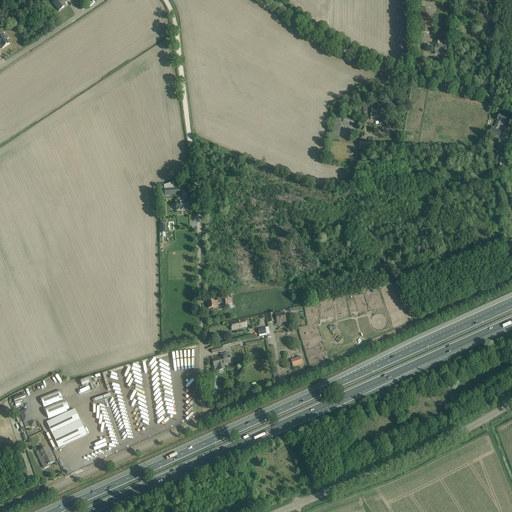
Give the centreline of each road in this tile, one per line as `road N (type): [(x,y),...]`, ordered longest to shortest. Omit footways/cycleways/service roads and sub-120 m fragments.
road 1 (motorway): [(511,304),(52,511)]
road 2 (motorway): [(105,503),(511,320)]
road 3 (unclassified): [(209,418),(511,281)]
road 4 (unclassified): [(275,0),(348,52),(511,106)]
road 5 (tertiary): [(511,403),(435,446),(280,511)]
road 6 (unclassified): [(209,418),(201,398),(196,177)]
road 7 (unclassified): [(0,511),(209,418)]
road 8 (track): [(196,177),(165,0)]
road 9 (unknown): [(77,477),(71,455),(91,430),(77,396),(59,387),(28,399)]
road 10 (unclassified): [(0,66),(101,0)]
